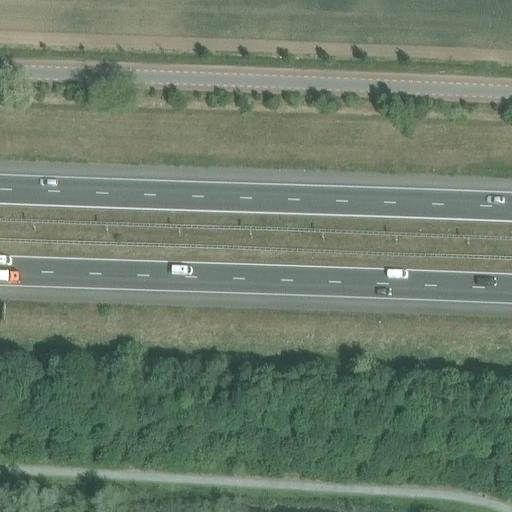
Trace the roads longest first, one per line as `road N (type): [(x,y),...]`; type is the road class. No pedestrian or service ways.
road 1 (secondary): [(511,93),(0,73)]
road 2 (motorway): [(511,197),(0,179)]
road 3 (motorway): [(0,273),(511,290)]
